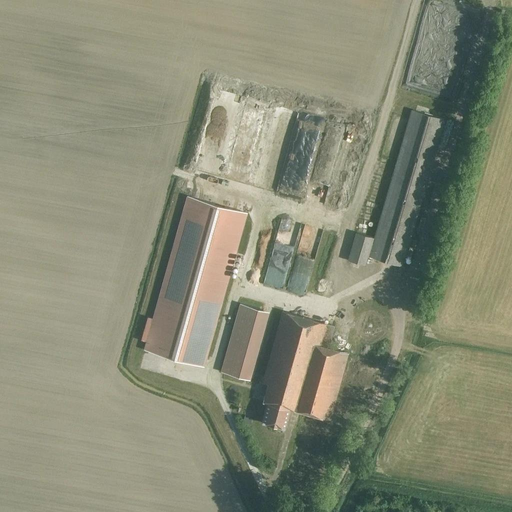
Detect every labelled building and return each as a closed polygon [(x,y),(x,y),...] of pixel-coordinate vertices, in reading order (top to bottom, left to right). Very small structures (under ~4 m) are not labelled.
[(368,256),(402,266),(446,119),(412,109),(374,237),(357,232),(349,260),(365,265),(368,256)] [(252,177),(259,178),(266,146),(259,144),(252,177)] [(247,213),(188,196),(146,349),(204,366),(247,213)] [(299,253),(290,287),(308,292),(317,258),(299,253)] [(222,371),(245,377),(263,310),(240,304),(222,371)] [(335,325),(282,311),(262,382),(267,384),(262,401),(268,403),(263,421),(284,427),(289,409),(329,420),(348,353),(329,348),(335,325)]
